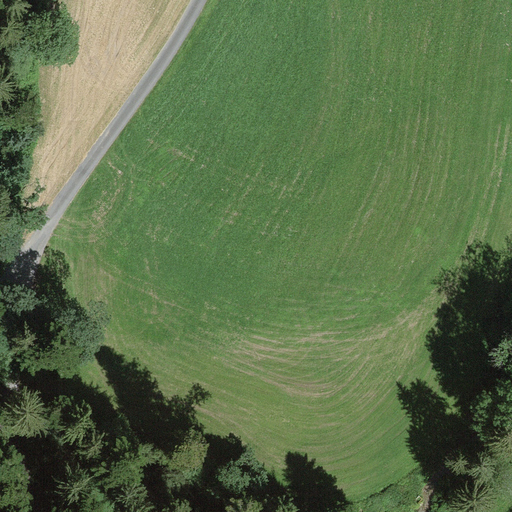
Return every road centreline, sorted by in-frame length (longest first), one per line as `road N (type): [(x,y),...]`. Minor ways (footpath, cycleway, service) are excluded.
road 1 (track): [(24,253),(197,0)]
road 2 (track): [(29,511),(5,416),(24,253)]
